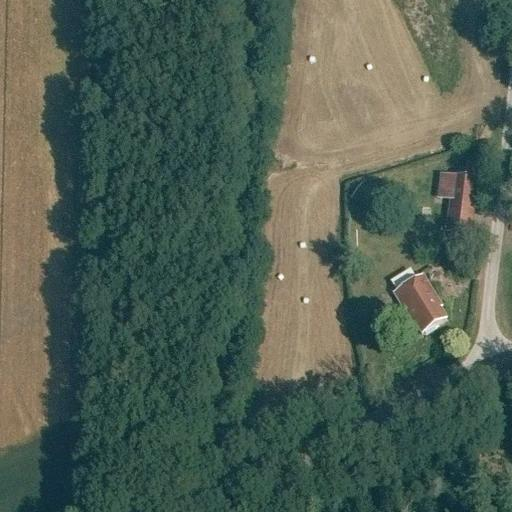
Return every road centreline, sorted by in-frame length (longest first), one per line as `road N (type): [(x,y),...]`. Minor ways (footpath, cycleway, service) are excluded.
road 1 (unclassified): [(430,395),(485,305),(511,76)]
road 2 (unclassified): [(188,511),(430,395)]
